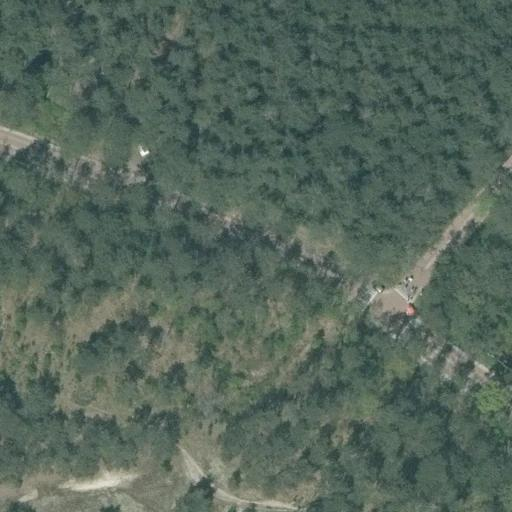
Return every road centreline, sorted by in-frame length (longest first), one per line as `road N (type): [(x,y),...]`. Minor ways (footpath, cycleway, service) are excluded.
road 1 (unclassified): [(0,139),(261,239),(386,311)]
road 2 (unclassified): [(386,311),(511,168)]
road 3 (unclassified): [(386,311),(511,405)]
